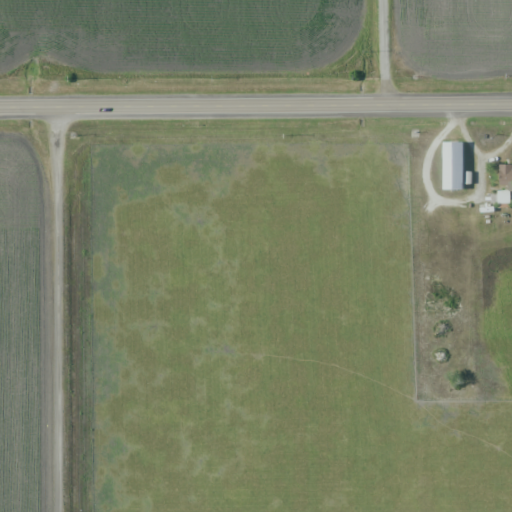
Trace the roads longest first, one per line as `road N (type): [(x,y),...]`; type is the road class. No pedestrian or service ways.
road 1 (secondary): [(0,107),(511,101)]
road 2 (residential): [(54,511),(51,107)]
